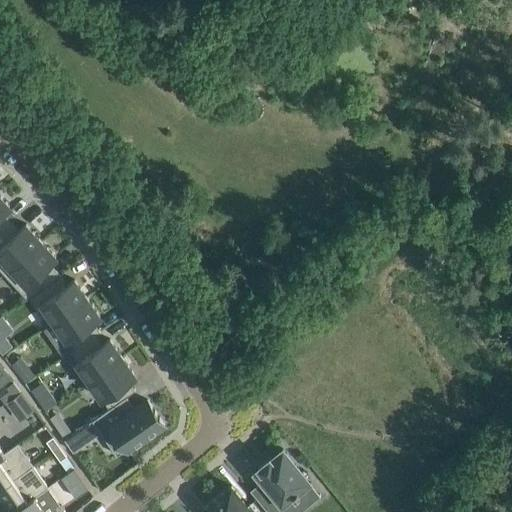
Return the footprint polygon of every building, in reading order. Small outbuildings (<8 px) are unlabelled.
[(0,194),(0,230),(12,219),(4,211),(10,205),(0,194)] [(12,219),(0,230),(0,268),(4,273),(41,239),(26,223),(20,228),(12,219)] [(41,239),(4,273),(26,297),(28,296),(61,273),(50,261),(56,256),(41,239)] [(61,273),(28,296),(48,325),(55,321),(54,320),(87,297),(74,279),(68,283),(61,273)] [(87,297),(54,320),(55,321),(73,347),(74,348),(96,333),(97,333),(101,331),(93,320),(100,315),(87,297)] [(73,347),(69,350),(90,379),(123,356),(110,338),(103,342),(97,333),(96,333),(74,348),(73,347)] [(13,344),(5,335),(0,338),(0,349),(2,353),(13,344)] [(123,356),(90,379),(109,407),(119,400),(127,395),(135,389),(129,379),(135,375),(123,356)] [(30,387),(43,409),(56,402),(43,380),(30,387)] [(5,402),(21,391),(14,381),(7,386),(10,390),(1,397),(5,402)] [(28,400),(21,391),(15,395),(22,405),(28,400)] [(109,407),(93,419),(101,431),(117,454),(128,447),(129,448),(165,423),(148,399),(136,407),(127,413),(119,400),(109,407)] [(47,440),(54,450),(60,446),(53,436),(47,440)] [(18,442),(0,455),(0,487),(33,464),(18,442)] [(248,484),(270,511),(292,511),(293,511),(283,498),(293,490),(294,492),(298,488),(295,484),(305,476),(302,472),(304,472),(300,468),(301,467),(297,462),(296,463),(292,458),(292,457),(281,444),(271,453),(268,450),(266,452),(266,453),(258,459),(255,461),(264,471),(248,484)] [(67,456),(60,446),(54,450),(61,460),(67,456)] [(33,464),(0,487),(0,495),(11,511),(35,496),(49,486),(33,464)] [(68,471),(61,476),(75,496),(89,487),(82,477),(75,467),(68,471)] [(258,511),(250,501),(246,503),(232,486),(206,508),(209,511),(258,511)] [(11,511),(9,511),(66,511),(62,505),(52,511),(46,511),(35,496),(11,511)]
